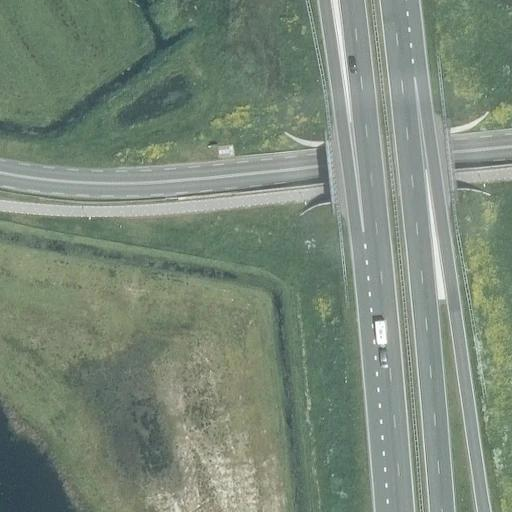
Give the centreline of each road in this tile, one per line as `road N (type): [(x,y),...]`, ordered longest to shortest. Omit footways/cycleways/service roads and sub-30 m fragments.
road 1 (tertiary): [(511,146),(126,184),(0,173)]
road 2 (trunk): [(482,511),(450,301),(399,82)]
road 3 (trunk): [(440,511),(399,82)]
road 4 (trunk): [(374,233),(399,511)]
road 5 (trunk): [(324,0),(374,233)]
road 6 (trunk): [(349,0),(374,233)]
